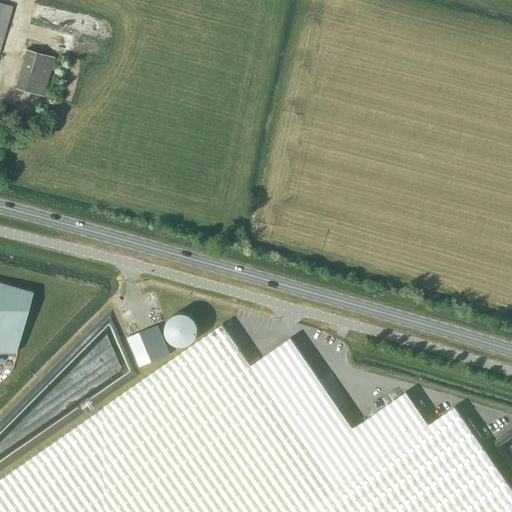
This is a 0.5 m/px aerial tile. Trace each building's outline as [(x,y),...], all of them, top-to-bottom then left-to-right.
[(0,49),(13,7),(0,3),(0,49)] [(75,11),(70,29),(106,38),(111,21),(75,11)] [(43,96),(54,57),(27,49),(15,88),(43,96)] [(0,283),(0,352),(16,353),(16,352),(14,352),(31,292),(0,283)] [(165,328),(166,334),(169,339),(173,342),(178,344),(183,345),(189,343),(193,341),(196,336),(198,331),(198,326),(196,321),(193,316),(189,313),(183,312),(178,312),(173,315),(169,318),(166,323),(165,328)] [(511,511),(511,487),(455,406),(429,424),(340,486),(252,364),(223,323),(0,478),(0,511),(511,511)] [(134,355),(139,366),(169,354),(157,325),(128,337),(134,355)] [(340,486),(429,424),(406,391),(354,427),(291,337),(252,364),(340,486)]
